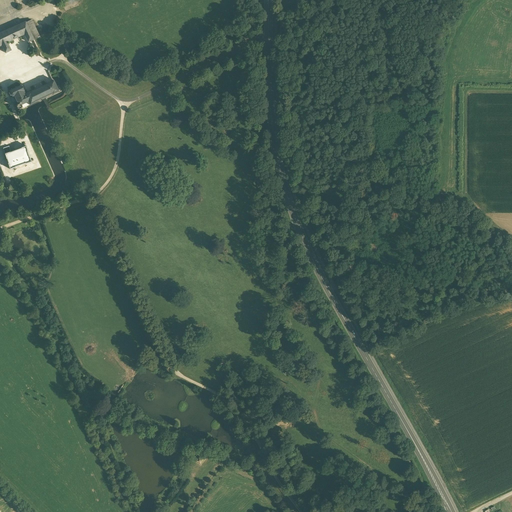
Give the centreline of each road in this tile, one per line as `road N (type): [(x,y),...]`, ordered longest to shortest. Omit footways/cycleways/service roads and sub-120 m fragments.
road 1 (primary): [(451,511),(293,215),(272,126),(268,0)]
road 2 (track): [(469,93),(470,180),(511,242)]
